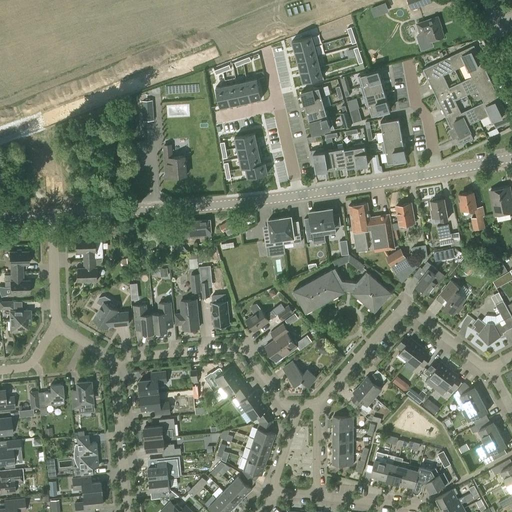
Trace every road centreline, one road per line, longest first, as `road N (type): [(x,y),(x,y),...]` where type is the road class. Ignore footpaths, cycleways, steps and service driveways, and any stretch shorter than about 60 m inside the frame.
road 1 (tertiary): [(302,197),(51,214)]
road 2 (residential): [(317,404),(397,312),(409,310),(487,369)]
road 3 (residential): [(295,412),(241,347),(114,360)]
road 4 (residential): [(127,511),(114,360)]
road 5 (tertiary): [(440,174),(302,197)]
road 6 (residential): [(51,200),(48,152),(33,112),(0,81)]
road 7 (residential): [(302,197),(273,74)]
